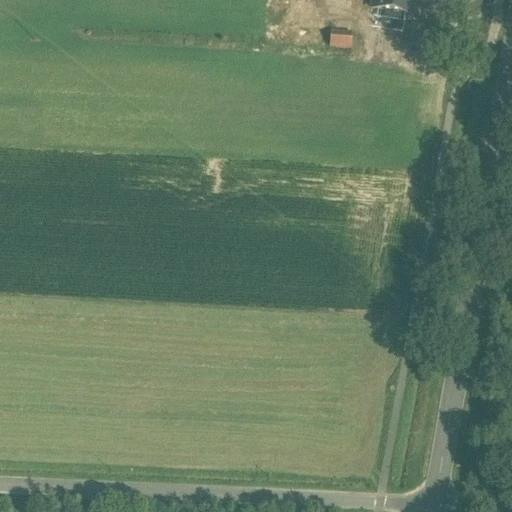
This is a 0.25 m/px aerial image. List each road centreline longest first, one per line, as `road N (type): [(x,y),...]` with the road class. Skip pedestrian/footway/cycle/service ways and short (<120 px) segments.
road 1 (unclassified): [(0,488),(435,508)]
road 2 (tertiary): [(511,81),(435,508)]
